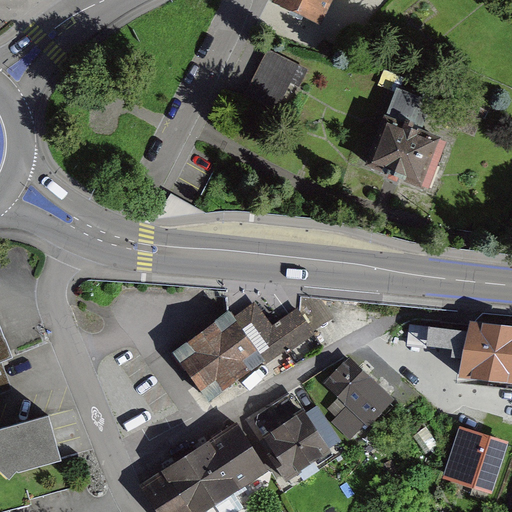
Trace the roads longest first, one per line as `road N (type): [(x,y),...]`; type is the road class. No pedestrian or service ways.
road 1 (primary): [(84,229),(145,248),(511,286)]
road 2 (residential): [(122,471),(365,334)]
road 3 (residential): [(122,471),(53,299),(59,269),(84,229)]
road 4 (tertiary): [(16,112),(92,8)]
